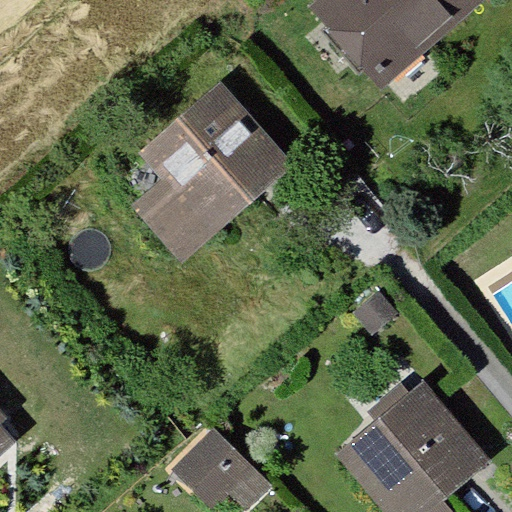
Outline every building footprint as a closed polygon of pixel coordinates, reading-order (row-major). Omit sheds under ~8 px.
[(312,0),(307,4),(384,88),(485,0),(312,0)] [(138,210),(184,262),(298,163),(226,84),(144,156),(169,184),(138,210)] [(425,382),(342,453),(390,511),(458,511),(445,496),(489,459),(425,382)] [(0,450),(24,429),(0,401),(0,450)] [(173,471),(214,511),(217,511),(255,470),(214,428),(173,471)]
